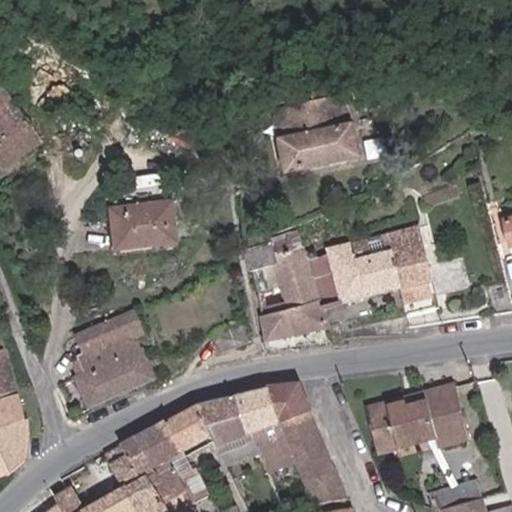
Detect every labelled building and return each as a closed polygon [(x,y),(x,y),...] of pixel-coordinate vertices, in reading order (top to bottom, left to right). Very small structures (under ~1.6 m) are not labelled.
[(0,154),(8,167),(42,144),(50,141),(0,75),(0,154)] [(297,176),(371,161),(364,125),(289,140),(297,176)] [(429,195),(433,209),(468,196),(464,184),(429,195)] [(122,213),(126,253),(185,247),(181,207),(122,213)] [(430,227),(362,245),(366,262),(401,253),(411,292),(415,306),(449,297),(430,227)] [(266,320),(273,348),(339,331),(335,312),(331,300),(323,303),(312,263),(309,253),(281,260),(277,245),(255,251),(264,287),(273,285),(270,273),(282,271),(293,313),(266,320)] [(366,262),(362,245),(339,251),(340,256),(353,307),(411,292),(401,253),(366,262)] [(335,312),(353,307),(340,256),(312,263),(323,303),(331,300),(335,312)] [(451,269),(454,278),(473,273),(470,263),(451,269)] [(501,315),(511,312),(511,289),(510,281),(494,285),(501,315)] [(200,297),(208,321),(233,312),(225,289),(200,297)] [(160,377),(143,340),(153,335),(143,311),(86,336),(93,353),(84,357),(92,373),(82,378),(95,406),(160,377)] [(247,324),(220,334),(227,352),(254,343),(247,324)] [(0,352),(0,401),(23,395),(10,350),(0,352)] [(476,441),(461,385),(373,408),(386,455),(444,440),(446,449),(476,441)] [(252,437),(259,435),(271,471),(300,463),(319,505),(353,498),(306,386),(277,388),(238,398),(252,437)] [(35,421),(27,393),(23,395),(0,401),(0,446),(3,456),(11,454),(18,475),(31,457),(35,421)] [(222,448),(252,437),(238,398),(205,408),(219,440),(222,448)] [(190,455),(219,440),(205,408),(173,424),(190,455)] [(174,511),(202,511),(198,502),(217,493),(204,468),(187,476),(179,459),(190,455),(173,424),(132,445),(150,483),(158,479),(168,500),(174,511)] [(150,483),(132,445),(116,453),(134,488),(93,511),(80,489),(63,498),(69,505),(58,511),(172,511),(174,511),(168,500),(158,479),(150,483)] [(0,481),(18,475),(11,454),(3,456),(0,446),(0,481)] [(494,511),(492,503),(484,476),(436,490),(441,511),(494,511)] [(280,511),(291,511),(284,494),(275,497),(280,511)]
